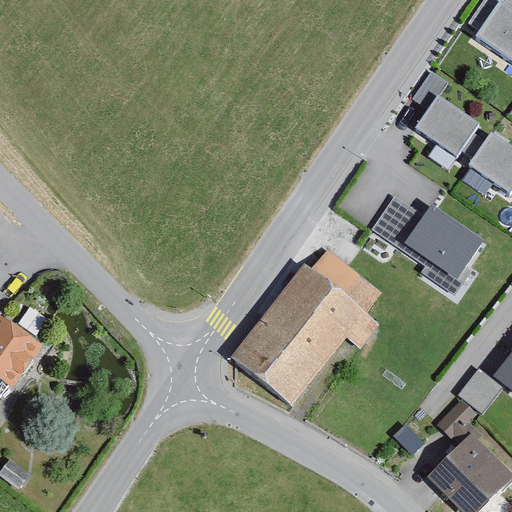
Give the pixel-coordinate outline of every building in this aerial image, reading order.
[(511,10),(496,0),(493,0),(469,35),(511,64),(511,10)] [(435,101),(412,134),(453,163),(476,130),(435,101)] [(511,153),(488,136),(465,169),(506,197),(511,187),(511,153)] [(389,198),(365,232),(457,295),(475,269),(468,264),(482,244),(429,208),(421,220),(389,198)] [(229,365),(292,414),(344,347),(356,357),(378,330),(303,271),(229,365)] [(41,352),(0,325),(0,386),(13,395),(41,352)] [(511,354),(493,377),(511,393),(511,354)] [(455,440),(463,447),(426,486),(453,511),(485,511),(511,484),(511,478),(464,433),(476,421),(460,407),(437,431),(451,445),(455,440)]
